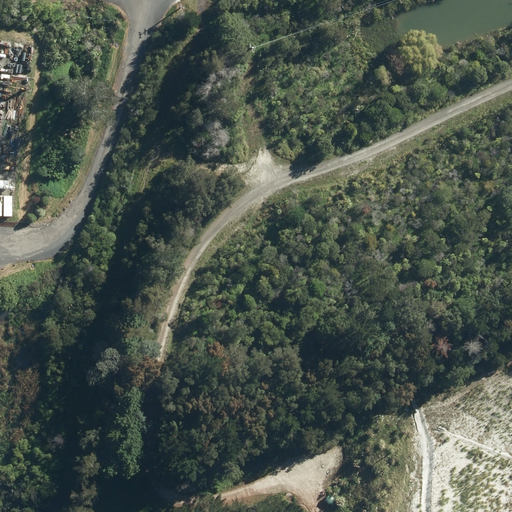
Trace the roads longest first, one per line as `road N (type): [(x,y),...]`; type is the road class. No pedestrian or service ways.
road 1 (track): [(511,393),(227,503),(165,494),(143,452),(147,393),(176,287),(218,222),(271,180),(363,161),(511,94)]
road 2 (track): [(146,0),(73,212),(39,230),(0,236)]
